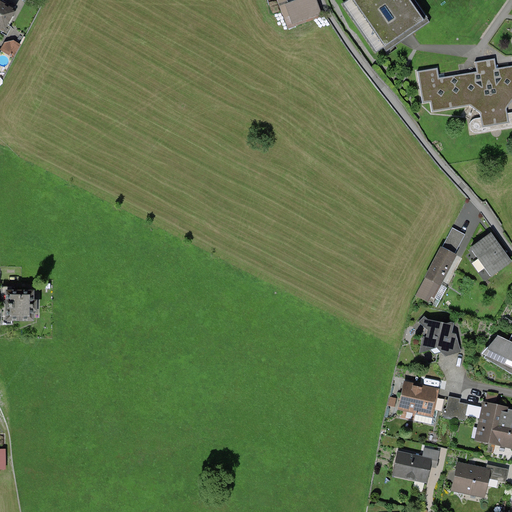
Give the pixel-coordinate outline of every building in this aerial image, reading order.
[(277,0),(287,24),(320,13),(316,0),(300,0),(300,1),(288,5),(285,0),(277,0)] [(430,23),(414,0),(346,0),(340,4),(375,54),(383,48),(386,53),(430,23)] [(0,28),(2,30),(5,24),(8,25),(13,18),(10,16),(14,10),(0,2),(0,28)] [(511,67),(495,71),(494,61),(474,65),(475,74),(438,81),(436,71),(415,75),(420,108),(429,106),(430,115),(469,108),(479,116),(482,129),(507,125),(505,111),(511,100),(511,67)] [(464,236),(451,230),(442,248),(455,254),(464,236)] [(490,236),(469,250),(489,279),(510,264),(490,236)] [(458,257),(442,248),(425,280),(441,288),(458,257)] [(437,287),(425,280),(416,295),(428,302),(437,287)] [(13,287),(1,287),(0,324),(12,324),(12,320),(32,320),(32,311),(35,311),(35,306),(35,302),(32,302),(32,292),(13,292),(13,287)] [(454,327),(428,322),(421,355),(448,360),(454,327)] [(497,338),(481,356),(511,371),(511,344),(506,342),(497,338)] [(438,391),(402,383),(395,413),(432,421),(438,391)] [(459,399),(448,397),(444,414),(456,416),(458,403),(459,399)] [(467,405),(458,403),(456,416),(455,419),(464,420),(467,405)] [(494,406),(484,404),(476,439),(495,443),(500,420),(502,421),(504,412),(494,410),(493,409),(494,406)] [(506,412),(504,412),(502,421),(500,420),(495,443),(511,447),(511,440),(511,428),(510,427),(511,426),(511,425),(511,424),(511,410),(507,409),(506,412)] [(430,463),(395,455),(390,480),(424,488),(430,463)] [(489,474),(455,467),(450,493),(485,499),(489,474)]
